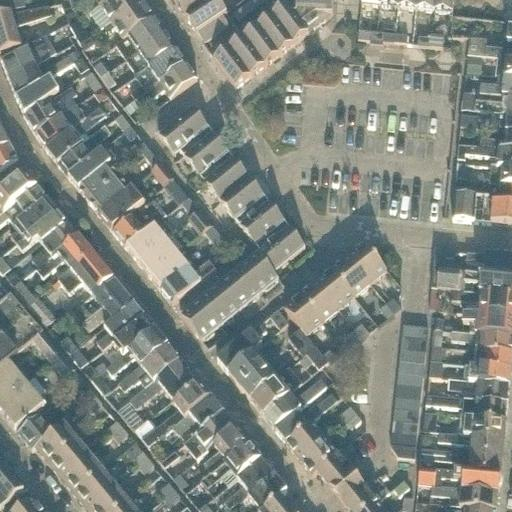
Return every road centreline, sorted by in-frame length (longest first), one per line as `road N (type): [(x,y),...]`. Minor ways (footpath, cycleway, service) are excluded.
road 1 (residential): [(369,227),(307,223),(156,0)]
road 2 (residential): [(319,508),(196,361)]
road 3 (residential): [(369,227),(511,241)]
